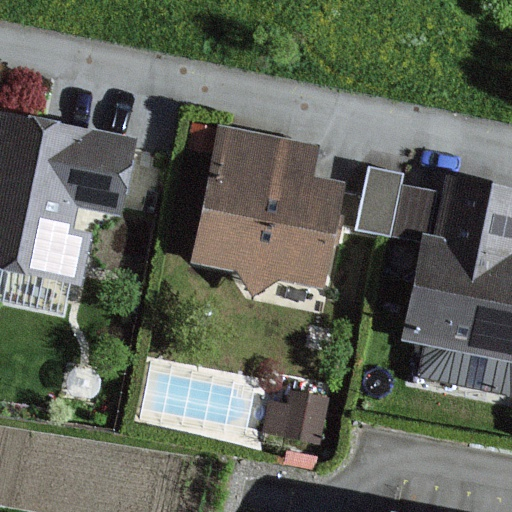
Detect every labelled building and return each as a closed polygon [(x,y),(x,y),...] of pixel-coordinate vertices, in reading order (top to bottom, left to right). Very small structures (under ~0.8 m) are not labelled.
[(134,139),(0,113),(0,264),(79,280),(88,233),(72,230),(77,203),(119,211),(134,139)] [(254,294),(279,277),(323,286),(343,185),(311,178),(317,147),(222,128),(195,259),(237,268),(254,294)] [(403,174),(369,167),(357,228),(384,234),(390,235),(403,174)] [(511,189),(451,178),(439,239),(425,236),(406,334),(511,354),(511,189)] [(318,440),(325,399),(292,393),(290,407),(271,404),(266,431),(318,440)]
